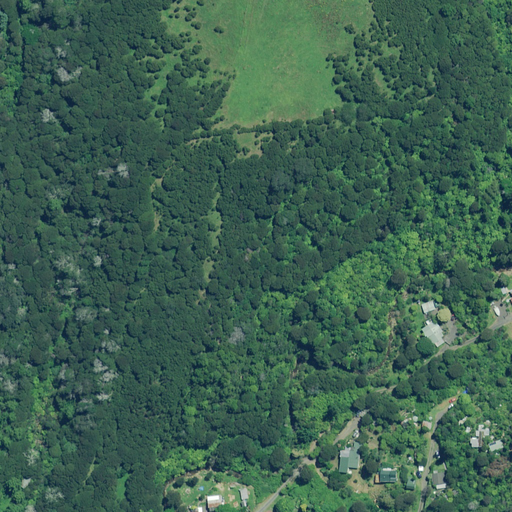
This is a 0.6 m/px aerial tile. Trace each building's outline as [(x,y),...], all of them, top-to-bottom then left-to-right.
[(338,108),(330,110),(332,119),(339,117),(338,108)] [(436,309),(433,301),(422,304),(425,313),(436,309)] [(434,324),(430,320),(427,322),(429,325),(423,329),(434,345),(438,343),(441,347),(446,342),(444,338),(447,336),(437,322),(434,324)] [(415,334),(403,336),(404,344),(416,343),(415,334)] [(432,422),(423,421),(423,429),(431,429),(432,422)] [(486,447),(486,431),(476,431),(476,439),(472,438),(471,447),(486,447)] [(501,440),(489,444),(492,453),(504,449),(501,440)] [(365,443),(355,442),(354,448),(350,448),(350,453),(347,452),(346,457),(342,456),(340,472),(348,473),(349,467),(358,468),(360,452),(364,453),(365,443)] [(392,470),(392,468),(385,467),(384,473),(380,473),(379,481),(396,482),(397,468),(395,468),(395,470),(392,470)] [(448,487),(446,472),(431,474),(433,489),(448,487)] [(215,506),(223,506),(223,496),(209,497),(210,511),(215,511),(215,506)]
